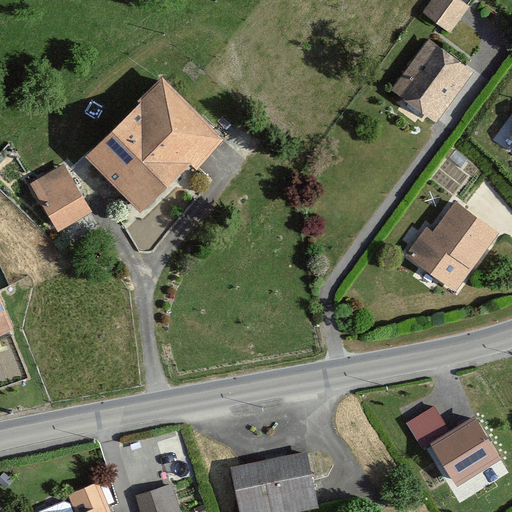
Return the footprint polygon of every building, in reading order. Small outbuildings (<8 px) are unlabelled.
[(471,8),(460,0),(435,0),(425,14),(452,34),(471,8)] [(440,120),(476,71),(433,39),(397,88),(440,120)] [(170,80),(91,157),(149,215),(227,138),(170,80)] [(67,247),(102,229),(69,165),(34,182),(67,247)] [(460,289),(503,232),(459,200),(436,231),(431,227),(411,253),(460,289)] [(0,338),(17,333),(0,286),(0,338)] [(437,401),(408,418),(423,442),(451,425),(437,401)] [(475,418),(430,445),(456,486),(500,459),(475,418)] [(314,457),(237,469),(243,511),(312,511),(323,510),(314,457)] [(180,511),(173,485),(139,494),(143,511),(180,511)]
